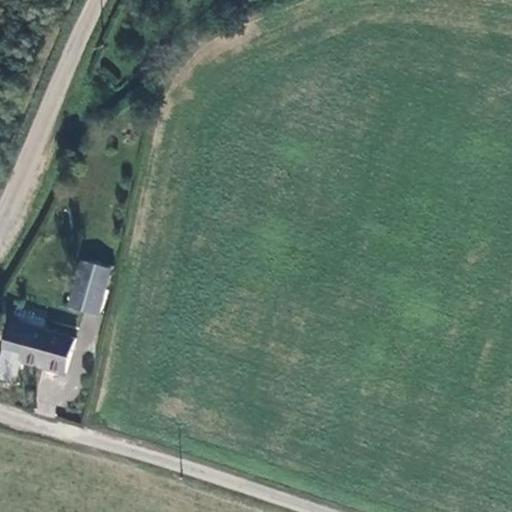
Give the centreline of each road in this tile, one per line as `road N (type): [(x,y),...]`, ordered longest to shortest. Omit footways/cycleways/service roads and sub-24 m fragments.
road 1 (track): [(0,408),(322,511)]
road 2 (unclassified): [(0,217),(93,0)]
